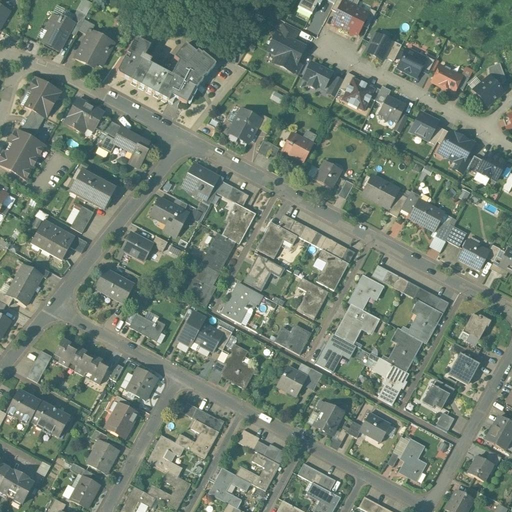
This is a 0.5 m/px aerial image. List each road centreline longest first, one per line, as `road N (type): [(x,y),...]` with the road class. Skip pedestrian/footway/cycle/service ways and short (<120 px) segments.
road 1 (residential): [(185,139),(511,309)]
road 2 (residential): [(427,508),(178,370)]
road 3 (residential): [(185,139),(53,300)]
road 4 (residential): [(19,58),(185,139)]
road 5 (residential): [(484,126),(324,41)]
road 6 (residential): [(427,508),(511,353)]
road 7 (residential): [(178,370),(99,511)]
road 8 (residential): [(178,370),(53,300)]
